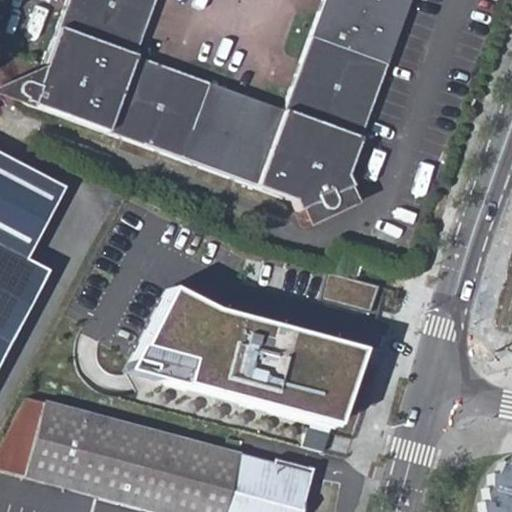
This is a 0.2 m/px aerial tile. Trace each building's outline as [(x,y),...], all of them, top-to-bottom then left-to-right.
[(316,0),(277,112),(131,59),(152,0),(64,0),(32,88),(24,85),(21,84),(17,85),(14,87),(11,89),(12,93),(14,97),(16,100),(20,102),(20,104),(285,201),(291,216),(298,212),(296,206),(306,201),(308,207),(310,211),(313,213),(316,215),(321,215),(324,214),(326,211),(327,207),(327,203),(323,193),(331,191),(335,196),(341,193),(335,182),(400,0),(316,0)] [(0,159),(0,349),(28,298),(41,274),(19,262),(57,190),(0,159)] [(334,271),(352,277),(357,260),(339,255),(334,271)] [(118,374),(327,430),(354,350),(204,309),(162,287),(118,374)] [(20,476),(151,511),(160,511),(179,441),(162,436),(89,417),(40,403),(20,476)] [(160,511),(290,511),(300,474),(269,466),(179,441),(160,511)] [(511,511),(511,457),(511,458),(503,462),(495,468),(487,474),(481,480),(477,483),(473,488),(467,511),(477,511),(481,497),(485,492),(488,489),(493,484),(497,481),(500,478),(505,475),(511,472),(511,471),(511,511)] [(298,511),(309,471),(271,460),(269,466),(300,474),(290,511),(298,511)] [(481,497),(477,511),(511,511),(511,471),(511,472),(505,475),(500,478),(497,481),(493,484),(488,489),(485,492),(481,497)]
